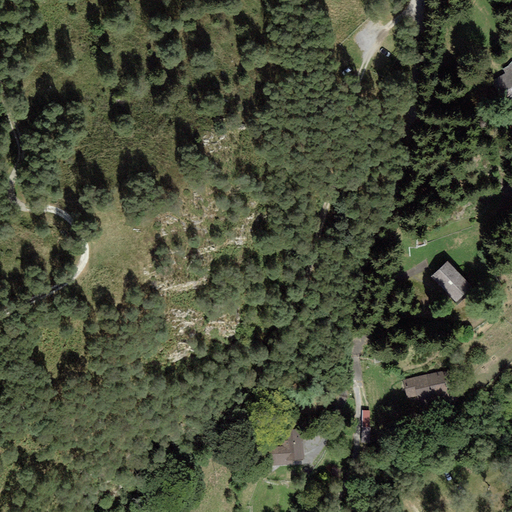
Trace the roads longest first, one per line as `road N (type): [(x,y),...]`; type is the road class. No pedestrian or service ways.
road 1 (track): [(417,8),(399,18),(355,86),(348,149),(297,298),(251,382),(214,431),(117,511)]
road 2 (track): [(339,511),(357,430),(357,338),(411,102),(417,8)]
road 3 (track): [(0,84),(21,149),(9,193),(19,207),(48,208),(74,223),(84,258),(51,291),(0,314)]
